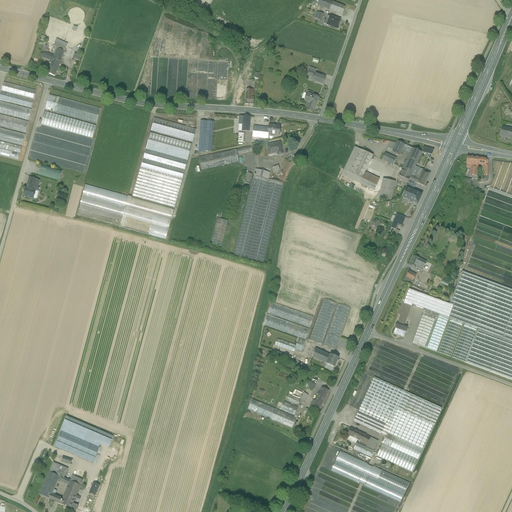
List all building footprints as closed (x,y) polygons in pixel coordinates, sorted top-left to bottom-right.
[(329,10),(332,2),(326,0),(319,0),(318,2),(317,6),(329,10)] [(345,7),(332,2),(329,10),(342,15),(345,7)] [(340,21),(330,17),(327,16),(326,20),(329,21),(327,25),(337,29),(340,21)] [(66,47),(59,44),(57,49),(64,52),(66,47)] [(64,52),(57,49),(54,56),(61,59),(64,52)] [(54,56),(44,53),(42,58),(52,62),(54,56)] [(61,59),(54,56),(52,62),(59,65),(61,59)] [(57,69),(50,66),(47,73),(55,76),(57,69)] [(316,70),(310,68),(307,76),(313,78),(312,81),(317,82),(319,76),(315,74),(316,70)] [(325,78),(319,76),(317,82),(323,85),(325,78)] [(36,90),(3,82),(1,91),(34,99),(36,90)] [(252,90),(246,89),(246,97),(254,98),(254,90),(252,90)] [(34,99),(1,91),(0,94),(0,99),(31,108),(34,99)] [(56,96),(49,94),(45,109),(52,111),(56,96)] [(311,95),(309,95),(307,101),(310,102),(310,101),(316,103),(318,98),(311,95)] [(100,109),(56,96),(52,111),(96,123),(100,109)] [(31,109),(0,101),(0,113),(28,120),(31,109)] [(316,103),(310,101),(310,102),(307,110),(313,112),(316,103)] [(95,126),(44,111),(40,124),(91,138),(95,126)] [(28,122),(0,114),(0,126),(25,133),(28,122)] [(196,130),(154,118),(150,131),(192,142),(196,130)] [(238,120),(214,118),(212,146),(236,147),(238,120)] [(214,122),(200,121),(197,155),(211,153),(214,122)] [(280,127),(269,125),(268,129),(265,128),(264,131),(264,138),(267,138),(268,135),(279,136),(280,127)] [(265,128),(253,127),(252,137),(259,137),(258,140),(261,140),(261,138),(264,138),(264,131),(265,128)] [(24,135),(0,128),(0,140),(22,146),(24,135)] [(508,129),(502,128),(500,136),(510,139),(511,132),(511,130),(511,129),(508,129)] [(150,133),(145,149),(187,161),(192,144),(150,133)] [(22,147),(0,141),(0,155),(18,160),(22,147)] [(404,145),(397,142),(392,152),(398,155),(402,149),(404,145)] [(279,143),(266,146),(268,154),(277,152),(277,155),(282,154),(279,143)] [(372,156),(354,147),(343,169),(362,178),(365,172),(372,156)] [(187,161),(145,149),(131,200),(173,211),(187,161)] [(236,149),(198,157),(201,171),(239,163),(237,155),(236,150),(236,149)] [(421,153),(412,149),(406,161),(416,165),(421,153)] [(399,161),(385,153),(382,159),(396,167),(399,161)] [(479,158),(467,157),(466,164),(467,164),(471,164),(475,165),(478,165),(479,158)] [(416,165),(406,161),(402,171),(407,174),(406,175),(410,177),(411,176),(416,165)] [(41,165),(38,175),(60,181),(63,171),(41,165)] [(475,168),(470,167),(470,169),(469,176),(472,176),(476,176),(477,168),(475,168)] [(270,172),(255,169),(253,175),(268,179),(270,172)] [(362,178),(343,169),(341,175),(374,190),(376,185),(362,178)] [(407,174),(402,171),(398,179),(402,181),(407,183),(409,179),(410,177),(406,175),(407,174)] [(422,171),(419,179),(416,178),(415,182),(424,186),(429,174),(422,171)] [(243,182),(250,184),(252,174),(245,172),(243,182)] [(379,179),(365,172),(362,178),(376,185),(379,179)] [(268,179),(253,175),(233,255),(263,263),(283,183),(268,179)] [(37,180),(29,178),(28,185),(35,187),(37,180)] [(380,194),(392,196),(395,182),(383,179),(380,194)] [(35,187),(28,185),(27,188),(26,188),(23,197),(33,199),(35,191),(38,192),(39,188),(35,187)] [(131,200),(85,189),(78,216),(166,239),(173,211),(131,200)] [(412,192),(407,189),(403,198),(409,201),(412,192)] [(421,195),(412,192),(409,201),(417,204),(421,195)] [(405,217),(396,214),(392,223),(402,227),(405,217)] [(210,242),(221,245),(227,221),(217,218),(210,242)] [(419,259),(414,256),(410,265),(415,267),(417,264),(419,259)] [(426,262),(419,259),(417,264),(423,267),(426,262)] [(415,276),(408,272),(405,277),(412,281),(415,276)] [(511,290),(462,272),(450,305),(453,306),(448,318),(449,319),(477,329),(511,342),(511,290)] [(450,305),(409,290),(403,304),(411,307),(412,305),(424,310),(437,314),(448,318),(453,306),(450,305)] [(324,299),(309,341),(322,345),(336,304),(324,299)] [(313,317),(271,302),(267,313),(309,328),(313,317)] [(403,304),(402,303),(398,314),(400,315),(397,325),(403,328),(411,307),(403,304)] [(337,304),(323,346),(335,350),(350,309),(337,304)] [(437,314),(424,310),(422,316),(435,320),(437,314)] [(435,320),(422,316),(412,343),(436,352),(449,319),(448,318),(437,314),(435,320)] [(309,329),(267,315),(263,326),(305,340),(309,329)] [(477,329),(449,319),(436,352),(464,362),(477,329)] [(397,325),(393,334),(404,338),(407,329),(403,328),(397,325)] [(305,342),(279,333),(279,332),(266,327),(262,338),(295,350),(301,352),(305,342)] [(511,342),(477,329),(464,362),(511,380),(511,342)] [(295,350),(262,338),(261,341),(294,353),(295,350)] [(326,354),(315,349),(312,357),(323,362),(326,354)] [(338,359),(330,355),(330,356),(326,364),(334,368),(338,359)] [(259,373),(256,381),(282,392),(286,384),(259,373)] [(441,409),(374,378),(366,395),(433,426),(441,409)] [(262,391),(280,398),(282,393),(264,386),(262,391)] [(328,391),(322,388),(319,394),(325,398),(328,391)] [(252,398),(280,410),(283,402),(279,400),(279,399),(256,389),(252,398)] [(300,400),(287,394),(284,400),(298,406),(300,400)] [(313,406),(313,407),(319,410),(325,398),(319,394),(315,402),(313,406)] [(433,426),(366,395),(358,413),(385,426),(381,434),(385,436),(387,433),(422,450),(433,426)] [(296,418),(252,399),(248,409),(292,428),(296,418)] [(297,407),(294,416),(297,417),(303,403),(304,401),(301,400),(300,400),(298,406),(297,407)] [(297,407),(284,401),(283,402),(280,410),(294,416),(297,407)] [(385,426),(358,413),(354,422),(381,434),(385,426)] [(58,438),(97,454),(100,448),(98,447),(100,444),(108,448),(113,437),(67,417),(58,438)] [(358,432),(350,429),(347,435),(355,439),(358,432)] [(365,436),(358,432),(355,439),(362,442),(365,436)] [(422,450),(387,433),(385,436),(382,444),(418,460),(422,450)] [(371,438),(365,436),(362,442),(367,445),(371,438)] [(97,454),(58,438),(54,447),(93,464),(97,454)] [(378,442),(371,438),(367,445),(366,447),(374,450),(378,442)] [(374,452),(356,443),(353,449),(371,458),(374,452)] [(418,460),(382,444),(376,456),(412,473),(418,460)] [(409,483),(373,467),(372,467),(367,465),(367,464),(340,452),(331,471),(358,483),(359,482),(364,485),(364,486),(400,502),(409,483)] [(67,470),(53,463),(49,472),(58,476),(64,478),(67,470)] [(58,477),(49,473),(39,495),(50,500),(52,495),(54,490),(57,481),(59,477),(58,477)] [(83,481),(72,477),(70,482),(81,486),(83,481)] [(81,486),(70,482),(64,496),(75,500),(75,499),(76,500),(77,498),(76,497),(81,486)] [(75,500),(64,496),(62,500),(60,499),(58,503),(71,509),(73,504),(75,500)]
